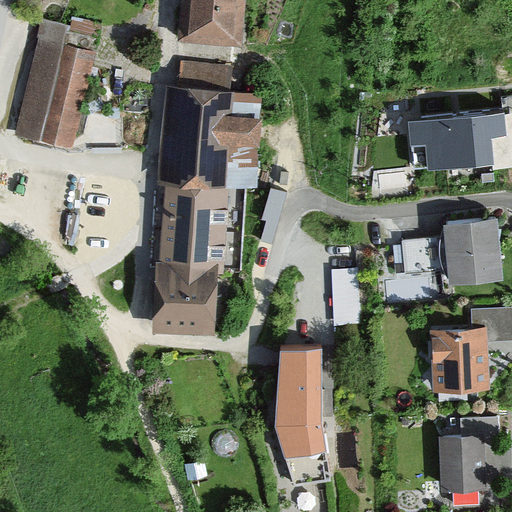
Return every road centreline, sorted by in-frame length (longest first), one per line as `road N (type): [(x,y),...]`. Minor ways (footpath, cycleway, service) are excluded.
road 1 (residential): [(163,0),(125,345),(232,333),(262,308),(295,201),(409,210),(511,201)]
road 2 (track): [(136,247),(0,315)]
